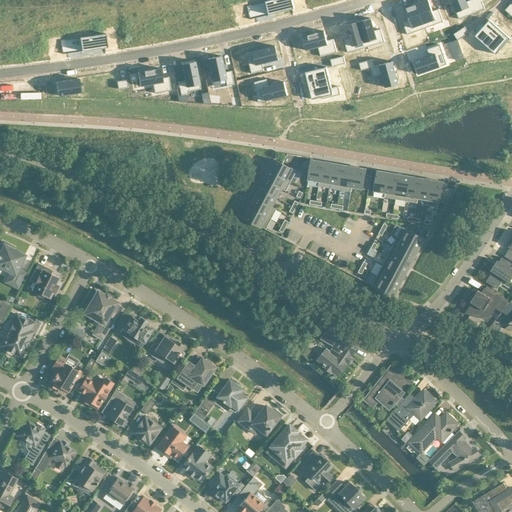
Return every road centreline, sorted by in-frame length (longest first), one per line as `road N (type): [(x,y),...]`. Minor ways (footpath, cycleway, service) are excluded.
road 1 (residential): [(288,271),(107,185),(0,150)]
road 2 (residential): [(322,423),(228,347),(92,263)]
road 3 (residential): [(0,74),(273,21)]
road 4 (residential): [(22,391),(200,511)]
road 5 (residential): [(398,339),(454,284),(511,195)]
road 6 (residential): [(511,450),(398,339)]
road 7 (residential): [(22,391),(92,263)]
road 8 (residential): [(288,271),(398,339)]
road 9 (residential): [(413,511),(322,423)]
